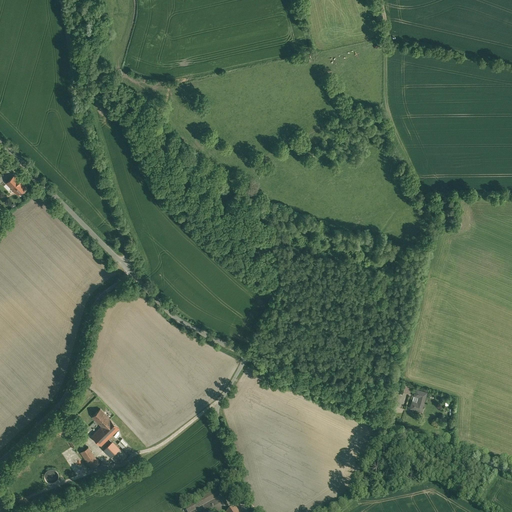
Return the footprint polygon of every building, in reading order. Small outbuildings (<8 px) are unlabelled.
[(23,183),(18,177),(17,178),(15,176),(8,183),(18,194),(26,187),(22,183),(23,183)] [(414,396),(418,396),(417,401),(412,400),(410,408),(422,410),(426,391),(415,389),(414,396)] [(110,419),(101,408),(93,416),(102,426),(110,419)] [(110,419),(102,426),(92,436),(101,445),(119,428),(110,418),(110,419)] [(65,427),(58,420),(52,426),(61,435),(64,432),(62,430),(65,427)] [(86,436),(82,431),(77,435),(80,437),(79,438),(81,440),(82,439),(82,440),(86,436)] [(127,455),(113,441),(104,449),(118,464),(127,455)] [(89,446),(81,452),(92,468),(100,463),(89,446)] [(56,471),(55,470),(54,469),(53,469),(52,469),(50,469),(49,470),(48,470),(47,471),(46,472),(46,473),(45,474),(45,475),(45,476),(45,477),(45,478),(45,479),(46,480),(46,481),(47,482),(48,483),(49,483),(50,483),(51,483),(52,484),(54,483),(55,483),(56,482),(57,481),(58,481),(58,480),(58,479),(59,479),(59,478),(59,477),(59,476),(59,475),(59,474),(58,473),(58,472),(57,472),(56,471)] [(218,488),(185,507),(187,511),(221,511),(229,508),(218,488)]
